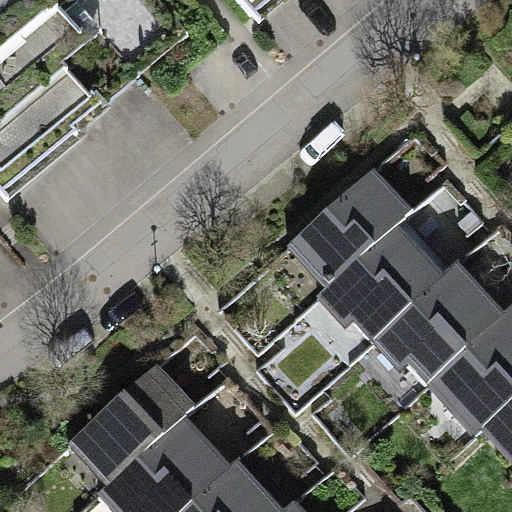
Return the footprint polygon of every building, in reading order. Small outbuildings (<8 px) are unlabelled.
[(0,0),(0,193),(1,195),(87,119),(48,75),(74,52),(38,12),(50,0),(0,0)] [(237,0),(252,16),(270,0),(237,0)] [(367,181),(405,224),(414,216),(375,173),(367,181)] [(297,243),(336,286),(397,231),(405,224),(367,181),(297,243)] [(443,282),(452,274),(405,224),(397,231),(443,282)] [(373,345),(382,338),(443,282),(397,231),(336,286),(327,294),(354,324),(373,345)] [(289,251),(327,294),(336,286),(297,243),(289,251)] [(499,325),(506,319),(460,267),(452,274),(499,325)] [(428,389),(435,383),(499,325),(452,274),(443,282),(382,338),(408,367),(428,389)] [(345,331),(354,324),(327,294),(318,302),(345,331)] [(482,435),(491,426),(511,407),(511,324),(506,319),(499,325),(435,383),(482,435)] [(400,374),(408,367),(382,338),(373,345),(400,374)] [(147,378),(186,421),(194,413),(156,370),(147,378)] [(78,440),(116,482),(177,428),(186,421),(147,378),(78,440)] [(475,441),(482,435),(435,383),(428,389),(475,441)] [(511,407),(491,426),(511,449),(511,407)] [(223,479),(232,472),(186,421),(177,428),(223,479)] [(511,466),(511,449),(491,426),(482,435),(511,466)] [(186,511),(223,479),(177,428),(116,482),(108,491),(126,511),(186,511)] [(69,448),(108,491),(116,482),(78,440),(69,448)] [(268,511),(283,511),(240,464),(232,472),(268,511)] [(268,511),(232,472),(223,479),(186,511),(268,511)] [(110,511),(126,511),(108,491),(98,499),(110,511)]
